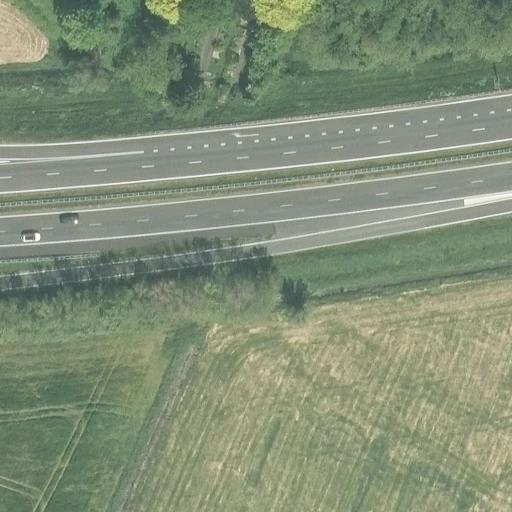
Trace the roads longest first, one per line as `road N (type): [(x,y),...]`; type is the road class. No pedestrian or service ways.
road 1 (motorway): [(0,286),(199,265),(511,202)]
road 2 (motorway): [(0,234),(511,178)]
road 3 (motorway): [(511,126),(149,167)]
road 4 (motorway): [(149,167),(0,157)]
road 5 (motorway): [(149,167),(0,177)]
